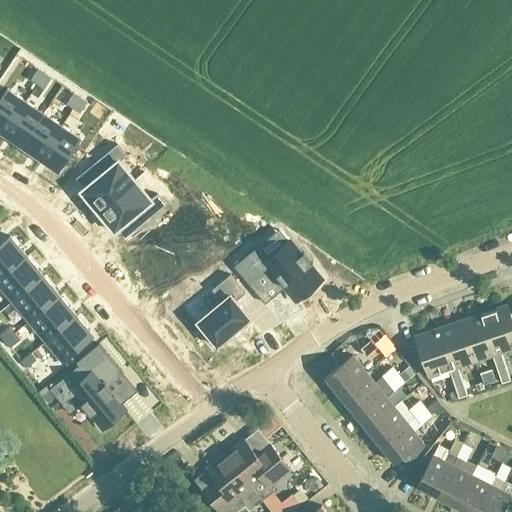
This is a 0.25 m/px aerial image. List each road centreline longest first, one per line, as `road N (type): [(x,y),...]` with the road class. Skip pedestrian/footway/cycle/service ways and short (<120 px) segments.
road 1 (residential): [(206,409),(37,209),(0,183)]
road 2 (unclassified): [(264,371),(376,304),(511,253)]
road 3 (residential): [(373,511),(264,371)]
road 4 (unclassified): [(67,511),(206,409)]
